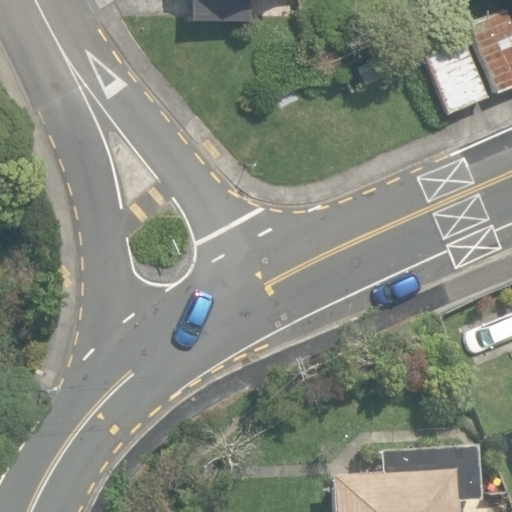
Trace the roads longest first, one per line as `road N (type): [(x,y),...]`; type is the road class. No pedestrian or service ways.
road 1 (residential): [(187,301),(511,170)]
road 2 (residential): [(187,301),(38,0)]
road 3 (residential): [(26,511),(49,461),(117,372),(187,301)]
